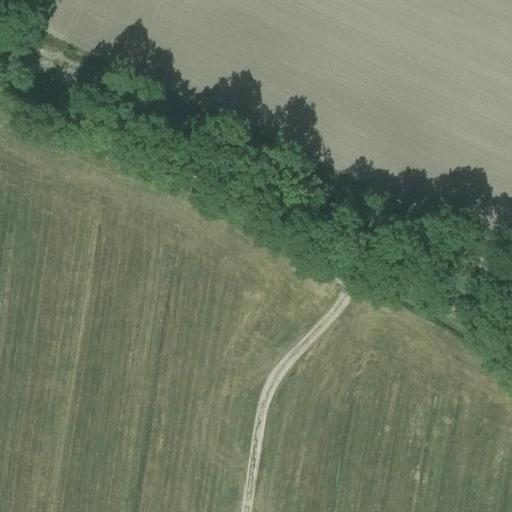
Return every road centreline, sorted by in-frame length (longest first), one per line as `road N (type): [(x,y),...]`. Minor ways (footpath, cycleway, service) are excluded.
road 1 (track): [(0,34),(203,141),(511,280)]
road 2 (track): [(375,219),(349,291),(275,373),(262,404),(245,511)]
